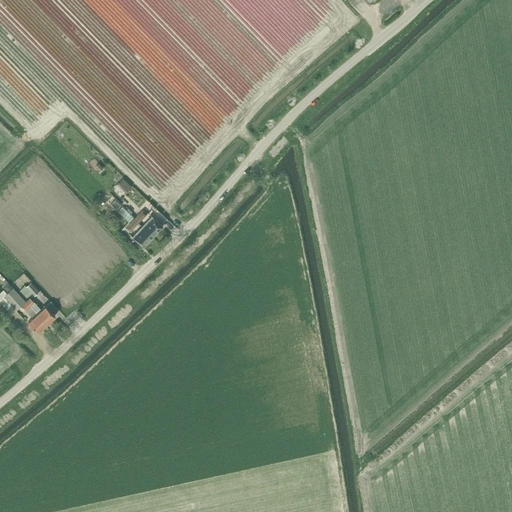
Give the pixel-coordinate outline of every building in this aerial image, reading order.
[(110,204),(116,210),(121,205),(115,199),(112,202),(110,204)] [(133,217),(122,206),(117,211),(129,221),(133,217)] [(146,214),(142,210),(134,218),(138,222),(146,214)] [(142,226),(153,236),(163,226),(151,216),(142,226)] [(138,222),(134,218),(126,227),(130,231),(138,222)] [(132,236),(143,247),(153,236),(142,226),(132,236)] [(32,292),(34,295),(39,291),(31,282),(26,286),(24,285),(19,290),(22,294),(26,298),(32,292)] [(12,287),(7,283),(3,287),(7,291),(12,287)] [(26,310),(30,306),(26,301),(13,287),(6,293),(2,289),(0,291),(0,302),(9,312),(14,307),(16,310),(22,305),(26,310)] [(26,301),(30,306),(46,323),(55,315),(45,305),(41,309),(34,302),(30,297),(26,301)] [(46,323),(37,313),(30,306),(26,310),(33,317),(28,321),(38,331),(46,323)]
